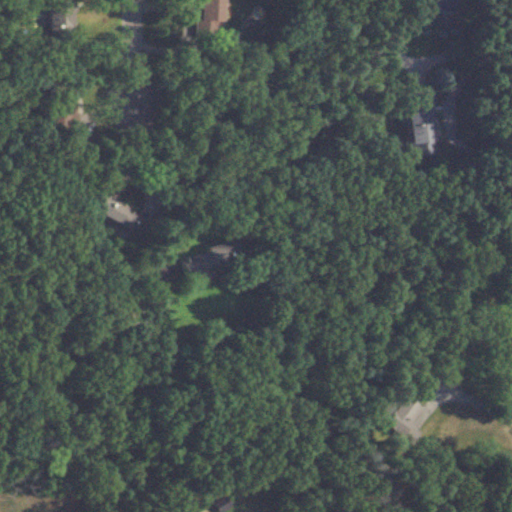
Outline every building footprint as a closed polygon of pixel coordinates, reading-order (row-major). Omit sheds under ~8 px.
[(219,25),(218,0),(197,0),(198,25),(219,25)] [(385,29),(388,46),(398,45),(395,28),(385,29)] [(69,120),(69,81),(45,81),(45,120),(69,120)] [(433,88),(401,89),(405,155),(436,153),(433,88)] [(137,234),(144,219),(94,196),(87,211),(137,234)] [(236,260),(231,239),(201,246),(203,258),(178,264),(180,274),(198,270),(200,279),(211,276),(209,266),(236,260)] [(418,431),(408,425),(420,407),(401,395),(381,424),(410,443),(418,431)]
